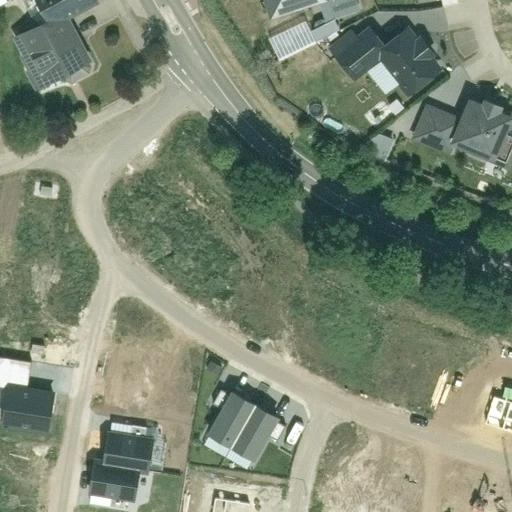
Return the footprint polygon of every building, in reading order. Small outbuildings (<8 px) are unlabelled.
[(96,7),(92,0),(32,0),(41,16),(50,32),(62,26),(96,7)] [(263,0),(272,26),(319,12),(324,27),(360,16),(355,0),(263,0)] [(388,7),(329,53),(357,88),(378,71),(402,102),(440,72),(388,7)] [(50,32),(41,16),(13,32),(42,85),(82,63),(62,26),(50,32)] [(459,109),(425,94),(407,133),(453,153),(455,148),(505,170),(511,153),(511,126),(511,122),(511,103),(505,101),(508,95),(478,82),(474,89),(469,87),(459,109)] [(151,407),(158,361),(118,355),(116,370),(110,369),(108,387),(112,387),(110,401),(151,407)] [(4,423),(48,430),(53,394),(10,387),(4,423)] [(256,403),(232,389),(207,431),(232,445),(256,403)] [(280,417),(256,403),(232,445),(256,459),(280,417)]
